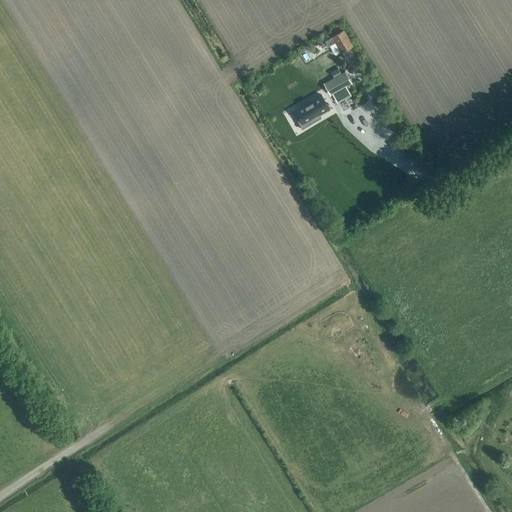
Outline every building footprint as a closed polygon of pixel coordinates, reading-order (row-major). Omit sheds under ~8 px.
[(335,43),(341,53),(353,46),(343,30),(331,37),(331,38),(324,42),(328,47),(335,43)] [(338,68),(331,72),(334,77),(341,73),(338,68)] [(345,72),(324,83),(331,95),(333,94),(337,100),(346,95),(348,97),(350,95),(346,87),(351,84),(345,72)] [(292,96),(305,89),(299,78),(270,94),(277,105),(283,101),(287,107),(295,102),(292,96)] [(320,93),(294,108),(299,118),(297,120),(302,129),(315,121),(312,116),(328,107),(320,93)] [(368,154),(379,159),(383,151),(372,146),(368,154)]
